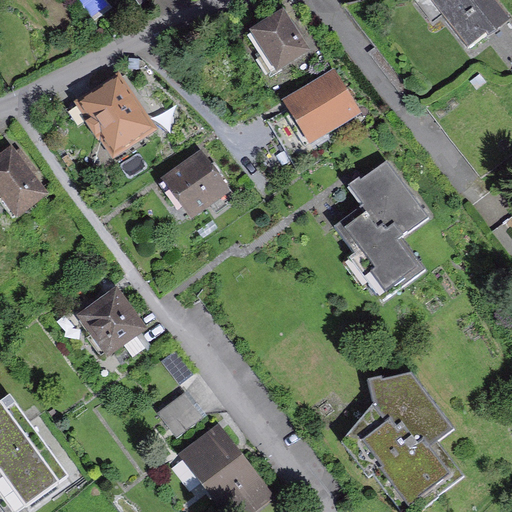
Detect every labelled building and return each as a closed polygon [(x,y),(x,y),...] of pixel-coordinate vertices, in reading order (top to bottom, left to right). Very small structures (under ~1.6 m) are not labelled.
[(492,0),(437,0),(432,4),(472,55),(511,25),(492,0)] [(286,16),(253,38),(282,80),(314,58),(286,16)] [(333,75),(286,107),(316,152),(363,121),(333,75)] [(123,80),(82,108),(119,162),(160,134),(123,80)] [(14,149),(0,161),(0,196),(22,223),(54,198),(14,149)] [(204,154),(164,182),(195,226),(235,198),(204,154)] [(385,168),(353,193),(370,211),(342,232),(363,258),(352,270),(387,307),(428,276),(402,242),(430,221),(385,168)] [(121,293),(83,321),(113,363),(152,334),(121,293)] [(377,408),(350,450),(402,511),(425,511),(466,482),(435,449),(456,433),(417,379),(373,388),(377,408)] [(191,393),(159,414),(180,446),(212,425),(191,393)] [(13,409),(0,418),(0,511),(32,511),(70,484),(13,409)] [(223,428),(183,458),(225,511),(264,511),(277,503),(223,428)]
